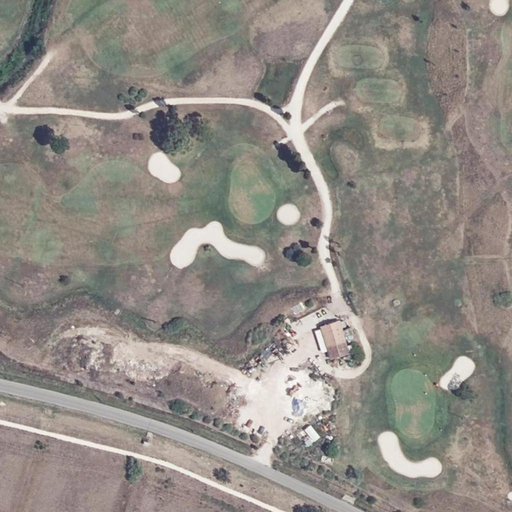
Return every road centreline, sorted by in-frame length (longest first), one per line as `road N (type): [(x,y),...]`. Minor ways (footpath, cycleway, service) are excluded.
road 1 (unclassified): [(354,511),(179,433),(0,384)]
road 2 (track): [(256,466),(298,371),(358,372),(369,353),(344,305)]
road 3 (track): [(296,132),(325,194),(322,244),(344,305),(297,328)]
